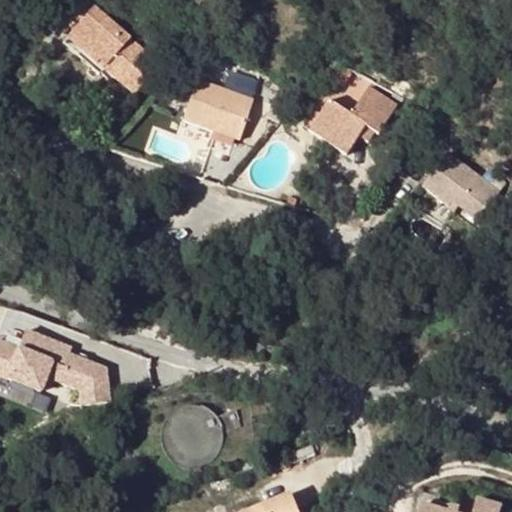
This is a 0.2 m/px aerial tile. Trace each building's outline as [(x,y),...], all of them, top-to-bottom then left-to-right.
[(123,78),(125,78),(143,54),(129,43),(134,37),(79,0),(77,0),(51,34),(86,59),(90,52),(123,78)] [(188,72),(182,89),(238,100),(242,89),(188,72)] [(350,106),(325,96),(312,130),(352,145),(364,115),(381,122),(394,90),(361,77),(350,106)] [(231,125),(238,100),(182,89),(175,109),(231,125)] [(196,123),(223,130),(225,124),(198,116),(196,123)] [(418,130),(403,172),(436,184),(439,177),(466,187),(479,150),(418,130)] [(118,400),(116,366),(83,354),(85,349),(38,331),(31,349),(8,341),(0,362),(0,370),(54,391),(60,377),(93,390),(94,405),(118,400)] [(482,498),(509,505),(511,495),(485,488),(482,498)] [(480,507),(431,494),(426,511),(506,511),(509,505),(482,498),(480,507)] [(308,511),(304,511),(300,499),(260,511),(313,511),(308,511)]
